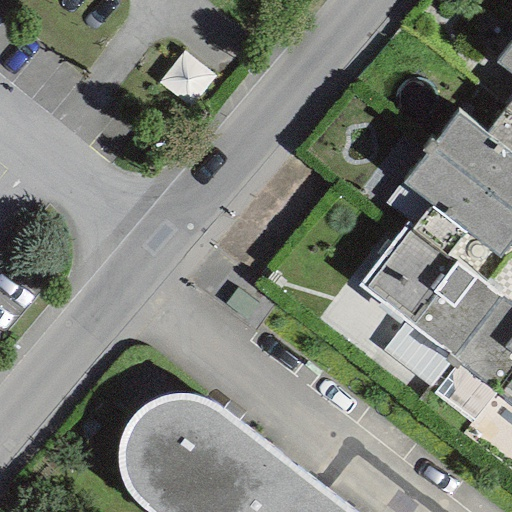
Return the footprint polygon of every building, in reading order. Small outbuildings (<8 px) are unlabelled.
[(511,42),(495,64),(511,76),(511,99),(504,110),(511,116),(511,42)] [(511,213),(511,116),(504,110),(484,135),(457,114),(434,143),(429,140),(425,145),(511,213)] [(511,237),(511,213),(425,145),(420,152),(426,158),(400,183),(432,207),(410,228),(478,279),(511,237)] [(478,279),(410,228),(405,225),(358,287),(452,356),(498,294),(478,279)] [(511,305),(498,294),(452,356),(511,405),(511,305)] [(346,511),(200,398),(185,396),(172,396),(157,398),(148,405),(136,414),(128,425),(122,433),(115,450),(114,462),(117,478),(121,489),(143,509),(146,511),(346,511)]
